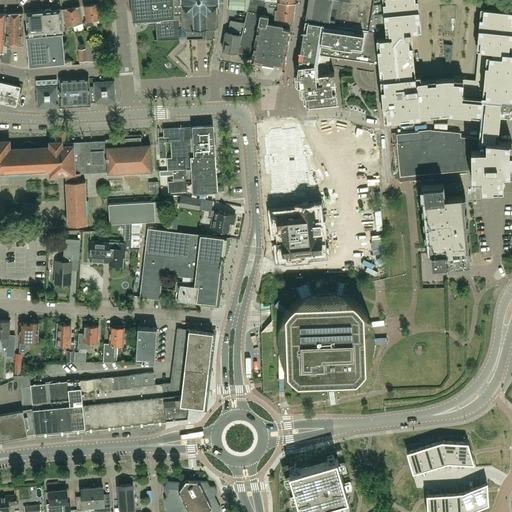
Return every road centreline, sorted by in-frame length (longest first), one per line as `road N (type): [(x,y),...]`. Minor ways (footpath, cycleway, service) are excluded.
road 1 (residential): [(230,318),(0,306)]
road 2 (unclassified): [(460,123),(384,126),(339,113),(281,120)]
road 3 (secondary): [(511,290),(481,380),(433,415)]
road 4 (secondary): [(0,459),(150,445)]
road 5 (unclassified): [(129,114),(0,115)]
road 6 (secondary): [(433,415),(461,412),(488,394),(511,332)]
road 7 (unclassified): [(126,67),(0,69)]
road 8 (unclassified): [(246,124),(224,109),(129,114)]
